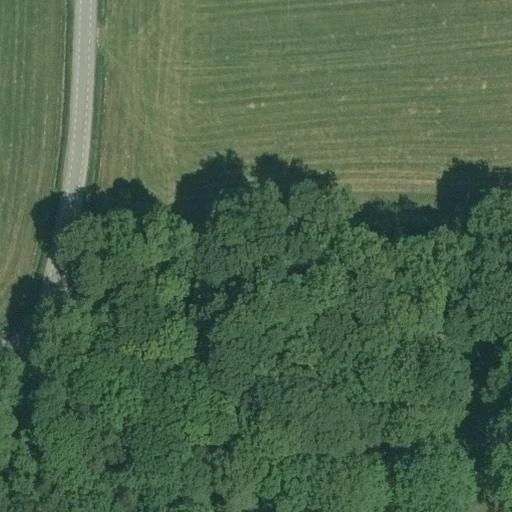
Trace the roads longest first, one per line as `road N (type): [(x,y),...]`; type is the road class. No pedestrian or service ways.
road 1 (track): [(511,251),(250,256),(77,311)]
road 2 (tertiary): [(45,323),(74,186),(83,0)]
road 3 (track): [(77,311),(141,511)]
road 4 (tertiary): [(0,503),(45,323)]
